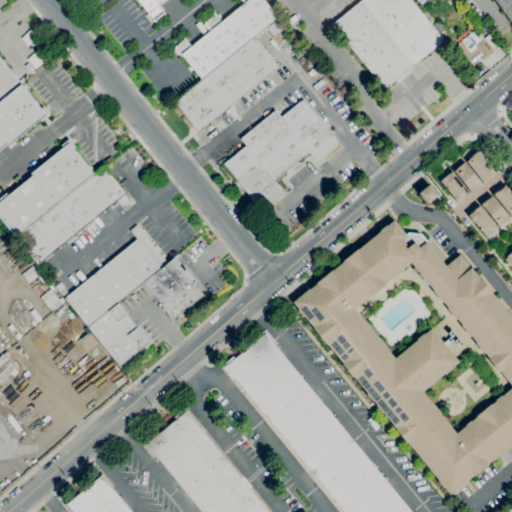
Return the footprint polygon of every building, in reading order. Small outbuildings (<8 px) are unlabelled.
[(165,0),(158,6),(165,14),(163,15),(162,13),(154,20),(156,21),(154,23),(153,21),(152,22),(151,21),(147,16),(146,15),(145,16),(140,10),(143,8),(136,0),(165,0)] [(201,79),(181,55),(179,57),(173,48),(184,39),(190,46),(209,31),(203,25),(205,24),(204,22),(205,21),(205,22),(213,15),(212,15),(214,13),(213,12),(214,11),(217,15),(218,14),(220,17),(218,19),(220,22),(245,2),(243,0),(263,0),(277,17),(253,36),(201,79)] [(384,89),(331,24),(361,0),(410,0),(443,41),(384,89)] [(511,0),(492,0),(509,26),(511,24),(511,0)] [(285,52),(272,36),(273,35),(268,28),(274,23),(280,30),(279,30),(292,46),(285,52)] [(253,36),(278,66),(198,132),(173,102),(201,79),(253,36)] [(468,67),(453,48),(464,38),(465,38),(467,36),(475,45),(482,38),(494,52),(486,58),(483,54),(468,67)] [(0,100),(0,59),(20,84),(0,100)] [(0,100),(20,84),(41,109),(43,107),(49,115),(41,122),(40,120),(8,146),(6,143),(0,148),(0,100)] [(262,212),(223,164),(246,145),(240,138),(275,110),(280,117),(303,99),(339,144),(316,162),(308,152),(273,180),(284,194),(262,212)] [(14,237),(0,219),(0,198),(6,193),(7,195),(32,175),(30,173),(62,148),(60,145),(68,139),(75,147),(73,149),(93,174),(14,237)] [(483,183),(465,162),(468,159),(476,151),(477,153),(479,151),(485,157),(482,159),(494,173),(488,177),(488,178),(483,183)] [(470,193),(451,170),(455,166),(456,168),(463,162),(481,184),(470,193)] [(93,174),(103,166),(125,193),(124,194),(128,199),(127,201),(129,204),(123,208),(117,200),(37,265),(14,237),(93,174)] [(457,203),(451,196),(439,180),(447,174),(448,174),(451,171),(469,194),(457,203)] [(426,204),(417,193),(428,184),(437,195),(426,204)] [(511,213),(510,216),(492,194),(498,189),(499,190),(502,187),(504,185),(510,192),(510,193),(511,195),(511,213)] [(498,226),(480,204),(486,199),(486,200),(491,196),(509,218),(501,224),(501,223),(498,226)] [(486,237),(474,223),(473,223),(467,216),(472,211),(479,206),(497,228),(486,237)] [(449,495),(443,487),(443,488),(437,481),(438,481),(406,442),(406,443),(394,430),(395,429),(382,412),(381,413),(375,406),(376,405),(372,401),(372,402),(365,394),(366,393),(353,377),(352,378),(341,364),(342,364),(325,344),(325,345),(311,329),(312,328),(303,317),(302,317),(296,310),(297,309),(291,302),(308,289),(308,290),(315,284),(315,283),(331,270),(331,271),(342,262),(341,261),(356,249),(357,250),(379,231),(378,230),(385,225),(386,226),(393,220),(404,235),(407,232),(420,234),(427,242),(426,243),(444,266),(459,254),(479,279),(480,278),(491,292),(490,293),(494,298),(495,297),(504,308),(503,308),(508,315),(509,314),(511,317),(511,444),(511,445),(510,444),(498,455),(492,461),(491,460),(487,464),(488,464),(473,476),(472,476),(449,495)] [(142,282),(117,303),(87,327),(64,298),(137,239),(130,231),(130,230),(136,225),(139,228),(140,227),(143,231),(142,232),(146,237),(147,236),(150,240),(149,241),(153,246),(155,245),(157,248),(156,249),(161,255),(162,254),(164,257),(163,258),(167,263),(142,282)] [(167,263),(172,258),(183,271),(185,269),(195,281),(192,283),(202,295),(173,319),(142,282),(167,263)] [(117,303),(148,343),(119,366),(87,327),(117,303)] [(343,511),(234,378),(232,380),(220,366),(232,357),(234,359),(255,341),(253,339),(265,330),(276,344),(274,346),(410,511),(343,511)] [(0,356),(0,380),(17,367),(5,352),(0,356)] [(126,382),(115,366),(101,375),(112,391),(126,382)] [(201,511),(155,456),(153,457),(141,443),(153,434),(155,436),(175,419),(174,417),(185,407),(197,421),(195,423),(267,511),(201,511)] [(69,511),(63,504),(74,495),(75,497),(93,482),(92,481),(101,473),(113,487),(111,488),(130,511),(69,511)]
